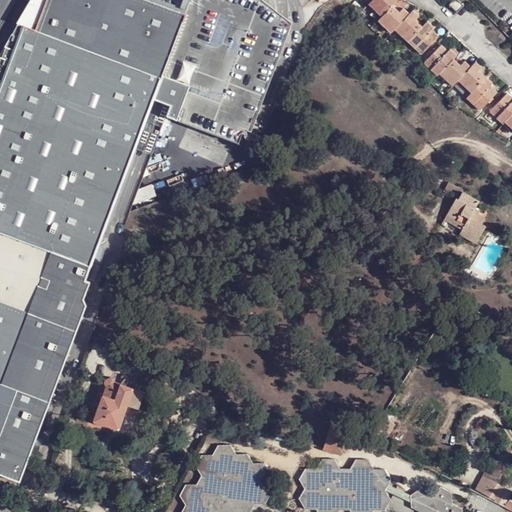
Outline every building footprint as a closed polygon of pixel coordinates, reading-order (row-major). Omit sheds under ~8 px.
[(176,0),(41,0),(30,31),(23,29),(20,27),(14,37),(7,35),(1,48),(0,50),(1,49),(10,53),(5,62),(1,61),(0,63),(0,475),(18,482),(53,389),(78,323),(83,309),(77,307),(86,283),(59,274),(65,259),(90,267),(94,256),(150,100),(159,103),(166,105),(163,115),(172,119),(187,78),(163,70),(186,3),(176,0)] [(187,78),(172,119),(179,121),(235,142),(240,127),(247,130),(253,114),(286,21),(258,0),(176,0),(186,3),(163,70),(187,78)] [(379,16),(391,4),(394,0),(371,0),(367,4),(379,16)] [(398,10),(391,4),(379,16),(376,20),(389,33),(393,29),(407,14),(400,8),(398,10)] [(407,14),(393,29),(406,41),(421,25),(415,18),(417,16),(411,11),(407,14)] [(427,19),(421,25),(406,41),(419,53),(437,33),(431,28),(434,25),(427,19)] [(435,72),(448,58),(456,51),(449,45),(447,48),(441,42),(424,60),(435,72)] [(450,85),(454,80),(467,66),(460,60),(455,65),(448,58),(435,72),(450,85)] [(467,92),(481,77),(475,71),(478,66),(473,60),(467,66),(454,80),(467,92)] [(482,76),(481,77),(467,92),(463,96),(475,108),(491,90),(486,85),(488,82),(482,76)] [(498,121),(501,119),(511,107),(511,96),(511,95),(508,98),(502,93),(486,109),(498,121)] [(511,107),(501,119),(511,129),(511,107)] [(475,204),(460,195),(457,199),(455,198),(445,217),(462,227),(460,231),(458,236),(474,245),(482,228),(479,226),(482,220),(470,213),(475,204)] [(462,227),(445,217),(442,222),(460,231),(462,227)] [(136,358),(114,345),(111,352),(132,364),(136,358)] [(106,386),(102,397),(115,400),(121,384),(114,382),(114,378),(110,378),(105,380),(104,383),(106,386)] [(115,400),(102,397),(94,421),(118,430),(127,406),(133,388),(121,384),(115,400)] [(145,393),(133,388),(127,406),(138,410),(145,393)] [(331,425),(324,447),(340,452),(344,441),(347,430),(331,425)] [(197,484),(186,484),(179,497),(186,505),(181,511),(250,511),(254,505),(265,505),(272,491),(266,483),(271,474),(264,464),(255,464),(247,455),(236,455),(231,446),(217,446),(213,455),(201,455),(195,467),(201,477),(197,484)] [(385,491),(389,485),(391,481),(384,470),(373,469),(368,460),(355,459),(351,468),(339,467),(335,459),(322,459),(317,470),(305,469),(298,482),(303,490),(299,499),(305,510),(316,511),(338,511),(339,511),(349,511),(374,511),(375,511),(383,511),(390,499),(385,491)] [(495,468),(480,495),(492,501),(500,485),(497,483),(503,472),(495,468)] [(410,496),(389,485),(385,491),(410,504),(410,496)] [(511,491),(500,485),(492,501),(511,510),(511,502),(509,501),(511,495),(511,491)] [(410,496),(410,504),(411,508),(419,511),(462,511),(462,509),(452,504),(451,493),(440,487),(430,493),(420,488),(410,496)]
